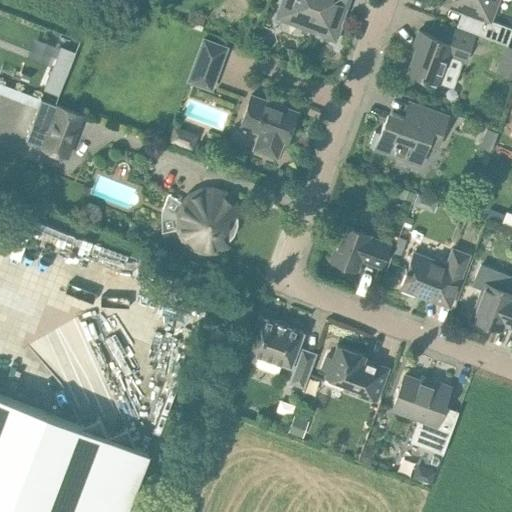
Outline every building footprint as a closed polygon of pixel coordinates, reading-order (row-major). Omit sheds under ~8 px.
[(283,0),(283,3),(301,10),(305,21),(304,24),(321,30),(320,34),(335,40),(341,25),(337,23),(343,7),(326,1),(326,0),(283,0)] [(456,25),(504,42),(506,43),(511,27),(490,19),(497,0),(441,0),(441,2),(461,9),(456,25)] [(439,21),(434,35),(418,30),(413,44),(416,46),(407,69),(440,81),(449,57),(464,63),(475,35),(439,21)] [(202,35),(185,81),(212,90),(228,45),(202,35)] [(511,45),(506,43),(504,42),(495,69),(511,75),(511,45)] [(252,94),(240,124),(260,131),(254,147),(276,155),(282,139),(286,141),(297,111),(252,94)] [(55,104),(40,98),(25,139),(39,145),(39,146),(68,157),(85,113),(56,102),(55,104)] [(437,148),(450,113),(409,98),(408,101),(415,103),(410,118),(391,112),(387,123),(383,121),(380,131),(374,129),(369,145),(374,147),(418,163),(425,144),(437,148)] [(414,190),(400,186),(397,195),(411,199),(414,190)] [(227,243),(220,233),(225,229),(227,222),(227,215),(239,212),(234,201),(224,192),(214,188),(202,188),(191,193),(183,201),(178,214),(178,225),(183,236),(192,245),(203,249),(216,249),(226,243),(227,243)] [(423,208),(428,196),(417,192),(412,204),(423,208)] [(391,242),(369,234),(370,232),(344,223),(331,258),(356,268),(359,260),(381,268),(391,242)] [(414,250),(400,287),(450,305),(469,253),(452,247),(446,263),(414,250)] [(511,293),(486,284),(474,315),(501,325),(503,320),(511,323),(511,297),(511,298),(511,296),(511,293)] [(298,351),(296,350),(303,330),(258,314),(246,349),(293,366),(287,381),(304,387),(316,352),(300,346),(298,351)] [(390,365),(364,355),(364,353),(337,343),(333,356),(327,353),(322,367),(328,370),(326,374),(345,382),(343,387),(377,400),(390,365)] [(392,407),(419,417),(410,440),(442,452),(458,410),(443,404),(450,386),(433,380),(432,384),(405,374),(392,407)] [(0,511),(124,511),(148,451),(135,446),(127,427),(107,434),(99,416),(80,425),(0,394),(0,511)] [(435,470),(417,463),(412,477),(430,483),(435,470)]
